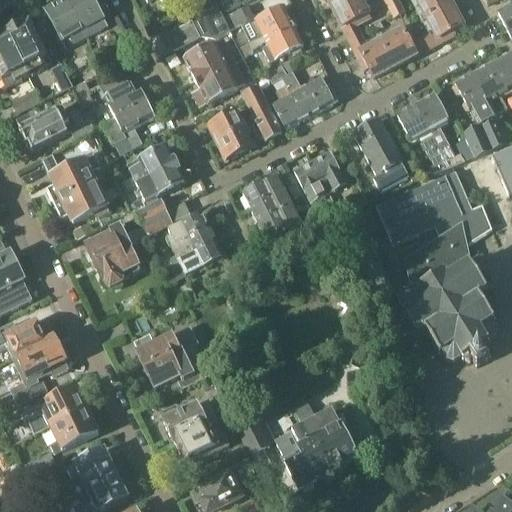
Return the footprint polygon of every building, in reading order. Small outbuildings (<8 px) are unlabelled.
[(73,0),(66,4),(86,41),(107,30),(91,0),(73,0)] [(221,0),(229,14),(243,7),(239,0),(256,0),(258,4),(266,0),(221,0)] [(325,0),(331,10),(349,0),(325,0)] [(371,22),(359,0),(349,0),(331,10),(342,32),(353,26),(355,31),(360,29),(359,28),(371,22)] [(405,15),(397,0),(382,0),(393,21),(405,15)] [(414,0),(426,22),(453,7),(448,0),(414,0)] [(511,8),(499,16),(507,31),(511,28),(511,2),(510,4),(511,7),(511,8)] [(86,41),(66,4),(53,12),(52,11),(45,15),(66,52),(86,41)] [(464,29),(453,7),(426,22),(433,35),(420,42),(426,54),(456,39),(454,35),(464,29)] [(230,32),(242,26),(250,22),(245,12),(225,22),(230,32)] [(250,22),(242,26),(253,47),(265,41),(279,34),(283,42),(297,36),(285,12),(282,13),(279,12),(273,15),(271,13),(251,23),(250,22)] [(219,13),(193,27),(200,41),(200,40),(216,42),(231,34),(219,13)] [(5,31),(7,35),(6,36),(7,38),(8,38),(29,79),(51,68),(31,27),(23,30),(22,28),(21,29),(19,24),(15,23),(6,27),(5,31)] [(192,26),(167,39),(174,54),(200,41),(193,27),(192,26)] [(407,30),(382,43),(395,71),(417,59),(412,48),(417,46),(414,41),(414,42),(407,30)] [(304,51),(297,36),(283,42),(279,34),(265,41),(266,45),(267,46),(270,51),(264,53),(271,67),(280,63),(284,65),(285,60),(292,57),(295,59),(301,56),(301,52),(304,51)] [(395,71),(382,43),(368,51),(359,34),(347,41),(364,74),(369,72),(374,82),(395,71)] [(29,79),(8,38),(7,38),(0,42),(0,41),(0,82),(1,84),(2,84),(6,92),(21,85),(21,83),(29,79)] [(253,47),(240,53),(244,61),(245,61),(255,56),(253,53),(267,46),(266,45),(265,41),(253,47)] [(192,78),(196,86),(234,66),(224,44),(216,48),(215,48),(185,63),(193,78),(192,78)] [(511,56),(494,66),(510,97),(511,95),(511,56)] [(245,89),(234,66),(196,86),(200,94),(193,97),(201,112),(207,108),(208,108),(237,93),(245,89)] [(474,76),(475,76),(500,123),(503,122),(501,118),(509,113),(502,101),(510,97),(494,66),(493,66),(474,76)] [(117,67),(106,72),(111,83),(122,78),(117,67)] [(73,91),(61,68),(52,73),(63,96),(73,91)] [(273,88),(274,87),(283,82),(288,80),(283,70),(268,78),(273,88)] [(498,124),(500,123),(475,76),(474,76),(456,86),(457,88),(455,92),(458,97),(462,97),(466,105),(464,108),(467,114),(471,114),(472,116),(472,115),(479,128),(465,136),(464,136),(475,161),(508,147),(498,124)] [(107,98),(122,91),(129,87),(124,77),(122,78),(111,83),(102,87),(107,98)] [(304,124),(322,115),(309,90),(302,93),(293,77),(288,80),(283,82),(304,124)] [(287,133),(304,124),(283,82),(274,87),(278,94),(277,95),(282,104),(274,109),(287,133)] [(320,84),(309,90),(322,115),(333,109),(333,107),(338,104),(330,89),(324,92),(320,84)] [(105,98),(116,122),(147,107),(141,92),(137,94),(133,86),(129,87),(122,91),(107,98),(105,98)] [(242,99),(247,109),(264,100),(259,90),(242,99)] [(18,116),(42,104),(36,94),(13,105),(18,116)] [(434,99),(416,109),(433,143),(432,143),(437,153),(442,154),(448,173),(464,166),(460,158),(455,160),(440,131),(448,127),(434,99)] [(247,109),(250,115),(267,107),(264,100),(247,109)] [(147,107),(116,122),(105,126),(119,157),(142,147),(136,136),(126,141),(123,135),(154,121),(147,107)] [(267,107),(250,115),(256,127),(263,141),(264,140),(266,145),(282,136),(267,107)] [(433,179),(448,173),(442,154),(437,153),(432,143),(433,143),(416,109),(397,118),(412,146),(419,142),(433,169),(429,171),(433,179)] [(62,112),(58,114),(57,112),(35,124),(31,117),(18,123),(22,130),(20,131),(28,147),(30,146),(34,154),(69,136),(66,129),(70,127),(62,112)] [(209,129),(218,147),(246,133),(237,115),(209,129)] [(71,130),(78,143),(96,133),(89,120),(71,130)] [(381,195),(408,181),(402,170),(405,169),(380,123),(354,137),(377,179),(373,181),(381,195)] [(253,146),(263,141),(256,127),(246,133),(218,147),(227,165),(256,151),(253,146)] [(136,186),(176,167),(174,162),(167,149),(139,163),(139,161),(127,167),(133,179),(120,185),(123,192),(136,186)] [(411,288),(396,295),(402,308),(423,295),(420,291),(445,276),(447,280),(471,266),(470,265),(466,249),(487,237),(493,233),(487,220),(504,211),(501,204),(511,199),(511,151),(377,210),(395,250),(453,225),(457,233),(406,264),(411,288)] [(54,209),(96,189),(89,175),(99,171),(92,157),(83,161),(70,167),(72,171),(51,181),(55,189),(47,193),(54,209)] [(330,157),(312,166),(329,198),(347,188),(351,186),(344,174),(341,176),(330,157)] [(60,173),(53,158),(42,163),(49,178),(60,173)] [(312,207),(329,198),(312,166),(295,176),(312,207)] [(136,186),(144,202),(155,196),(156,200),(185,186),(179,173),(176,167),(136,186)] [(289,192),(296,188),(289,174),(282,177),(289,192)] [(250,212),(284,194),(276,179),(265,185),(265,186),(243,197),(250,212)] [(301,199),(296,188),(289,192),(294,202),(301,199)] [(96,189),(54,209),(62,224),(70,220),(74,228),(95,218),(96,222),(109,216),(96,189)] [(258,226),(292,209),(284,194),(250,212),(258,226)] [(143,230),(146,236),(171,224),(160,200),(144,208),(134,213),(139,222),(143,230)] [(132,214),(134,213),(144,208),(141,202),(130,208),(132,214)] [(348,202),(335,208),(340,218),(353,211),(348,202)] [(292,209),(258,226),(266,242),(280,235),(282,241),(303,230),(292,209)] [(335,209),(323,215),(314,220),(317,226),(326,221),(327,220),(330,226),(341,220),(335,209)] [(133,225),(139,222),(134,213),(132,214),(121,220),(124,227),(132,223),(133,225)] [(379,232),(371,213),(359,218),(367,236),(379,232)] [(176,248),(210,232),(202,217),(181,228),(181,227),(169,233),(173,240),(169,242),(172,248),(175,246),(176,248)] [(327,223),(318,228),(321,234),(331,230),(327,223)] [(148,241),(146,236),(143,230),(126,238),(121,228),(110,234),(112,239),(87,251),(104,285),(107,291),(111,292),(111,293),(123,287),(124,283),(141,275),(131,254),(134,253),(132,249),(148,241)] [(175,246),(172,248),(176,258),(167,262),(170,268),(179,263),(184,261),(217,246),(210,232),(176,248),(175,246)] [(224,260),(217,246),(184,261),(179,263),(170,268),(167,269),(174,285),(224,260)] [(372,254),(346,265),(352,278),(366,312),(383,305),(392,301),(378,267),(372,254)] [(0,319),(33,304),(23,285),(24,284),(10,257),(0,261),(0,319)] [(479,261),(471,266),(447,280),(445,276),(420,291),(423,295),(402,308),(399,309),(406,320),(398,325),(408,341),(416,336),(417,337),(425,332),(440,355),(439,357),(441,358),(441,356),(442,355),(447,363),(448,364),(453,365),(455,365),(463,360),(463,363),(464,363),(466,360),(467,361),(468,362),(469,363),(470,363),(472,363),(473,362),(477,368),(476,370),(477,370),(478,368),(489,361),(491,362),(491,360),(489,360),(486,354),(486,353),(487,352),(488,351),(488,349),(488,348),(487,347),(488,346),(490,346),(490,345),(487,344),(496,339),(497,338),(496,337),(497,333),(498,333),(498,331),(497,331),(493,323),(495,323),(496,322),(494,321),(479,298),(487,293),(487,292),(495,287),(479,261)] [(182,312),(199,304),(192,287),(174,294),(182,312)] [(0,350),(6,348),(13,363),(54,343),(47,328),(39,332),(35,324),(17,333),(13,326),(0,332),(0,350)] [(187,390),(207,381),(193,350),(198,347),(191,332),(156,348),(151,339),(135,346),(140,356),(139,356),(156,391),(181,379),(183,384),(184,384),(187,390)] [(349,334),(342,367),(362,371),(369,338),(349,334)] [(24,386),(20,388),(22,391),(26,389),(27,392),(39,386),(37,383),(52,376),(54,381),(69,373),(65,366),(65,365),(54,343),(13,363),(24,386)] [(22,391),(12,396),(18,409),(33,402),(27,392),(26,389),(22,391)] [(47,416),(53,429),(88,414),(77,391),(41,408),(33,412),(37,420),(45,417),(47,416)] [(147,395),(136,400),(140,408),(150,403),(147,395)] [(12,396),(11,396),(0,401),(0,418),(9,414),(18,409),(12,396)] [(298,418),(303,429),(307,427),(315,443),(310,446),(316,458),(322,455),(332,474),(330,475),(331,475),(342,470),(342,469),(370,455),(371,450),(362,433),(357,431),(345,437),(333,414),(316,422),(305,401),(292,407),(298,418)] [(175,448),(208,433),(212,431),(211,428),(218,425),(217,424),(230,418),(223,403),(210,409),(209,405),(181,418),(177,409),(161,417),(175,448)] [(88,414),(53,429),(51,430),(58,445),(51,448),(55,457),(62,453),(63,454),(99,436),(88,414)] [(254,419),(236,427),(251,458),(269,449),(254,419)] [(317,482),(330,475),(332,474),(322,455),(316,458),(310,446),(315,443),(307,427),(303,429),(276,443),(287,464),(286,465),(300,493),(318,484),(317,482)] [(208,433),(175,448),(184,466),(185,465),(188,472),(191,473),(202,468),(203,465),(202,463),(229,450),(221,433),(210,438),(208,433)] [(226,473),(249,462),(243,450),(221,462),(226,473)] [(80,478),(86,491),(117,476),(106,453),(75,468),(68,472),(72,482),(80,478)] [(56,466),(52,457),(22,471),(26,479),(56,466)] [(26,479),(22,471),(18,463),(3,471),(7,479),(10,477),(14,485),(26,479)] [(234,475),(192,495),(197,506),(201,504),(204,511),(219,511),(242,501),(235,487),(256,478),(252,471),(241,476),(238,468),(232,471),(234,475)] [(103,511),(128,500),(117,476),(86,491),(93,505),(85,508),(86,511),(103,511)] [(263,511),(258,502),(240,510),(240,511),(263,511)] [(0,511),(11,511),(7,503),(0,506),(0,511)] [(511,511),(511,507),(506,503),(501,510),(495,505),(489,511),(511,511)]
